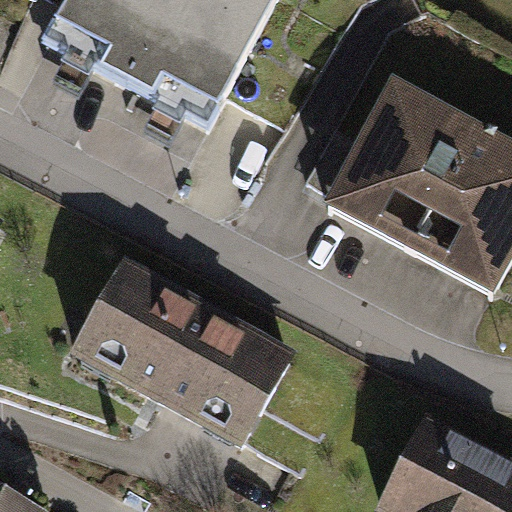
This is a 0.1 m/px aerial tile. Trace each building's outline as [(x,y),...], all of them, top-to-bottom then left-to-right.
[(299,8),(283,0),(88,0),(52,66),(222,151),(299,8)] [(511,161),(409,106),(339,237),(511,333),(511,161)] [(0,258),(9,244),(0,238),(0,258)] [(310,371),(137,279),(81,380),(257,478),(310,371)] [(511,511),(511,470),(422,417),(367,511),(511,511)] [(46,511),(0,488),(0,511),(46,511)]
